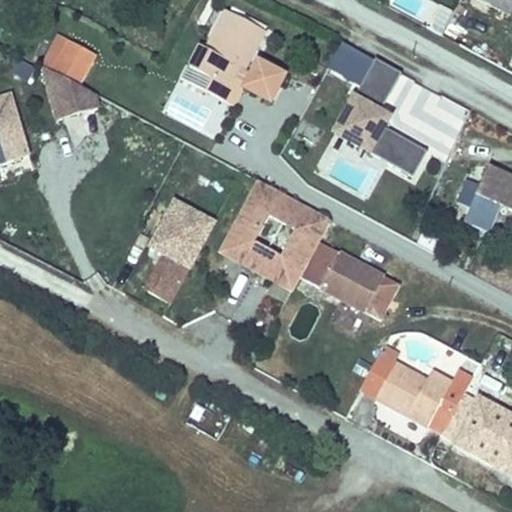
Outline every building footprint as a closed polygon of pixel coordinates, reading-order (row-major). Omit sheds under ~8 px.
[(511,0),(479,0),(508,15),(511,7),(511,0)] [(202,50),(190,71),(226,90),(237,69),(243,72),(264,33),(226,13),(206,51),(202,50)] [(63,41),(46,71),(57,77),(79,89),(96,57),(63,41)] [(427,154),(389,133),(395,123),(379,114),(401,76),(375,61),(342,120),(333,136),(349,144),(413,180),(427,154)] [(226,90),(190,71),(187,70),(181,80),(228,106),(246,74),(243,72),(237,69),(226,90)] [(270,110),(284,84),(259,70),(244,97),(270,110)] [(57,77),(46,71),(52,94),(57,77)] [(57,77),(52,94),(60,122),(98,112),(94,97),(79,89),(57,77)] [(455,143),(470,112),(432,92),(416,124),(455,143)] [(12,96),(0,100),(0,167),(31,157),(12,96)] [(470,210),(464,223),(489,234),(501,208),(511,212),(511,178),(489,168),(480,187),(470,210)] [(470,210),(480,187),(467,181),(456,203),(470,210)] [(291,293),(298,279),(317,244),(329,221),(259,184),(220,255),(291,293)] [(168,309),(187,273),(193,277),(202,260),(219,229),(175,205),(158,237),(145,260),(161,268),(145,297),(168,309)] [(317,244),(298,279),(363,315),(383,279),(317,244)] [(434,277),(410,264),(402,280),(426,293),(434,277)] [(378,360),(361,391),(376,399),(393,368),(378,360)] [(393,368),(376,399),(375,402),(428,430),(435,417),(449,425),(463,398),(449,391),(452,386),(431,375),(426,384),(394,367),(393,368)] [(463,398),(449,425),(462,432),(455,445),(511,476),(511,418),(479,401),(476,405),(463,398)]
